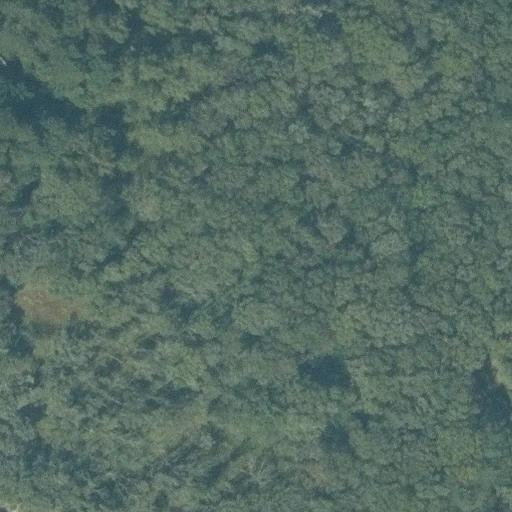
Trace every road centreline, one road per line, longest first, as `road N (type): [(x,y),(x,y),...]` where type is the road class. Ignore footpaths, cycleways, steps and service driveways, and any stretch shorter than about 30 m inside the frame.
road 1 (track): [(384,511),(376,446),(267,0)]
road 2 (track): [(511,417),(483,374),(468,294),(511,204)]
